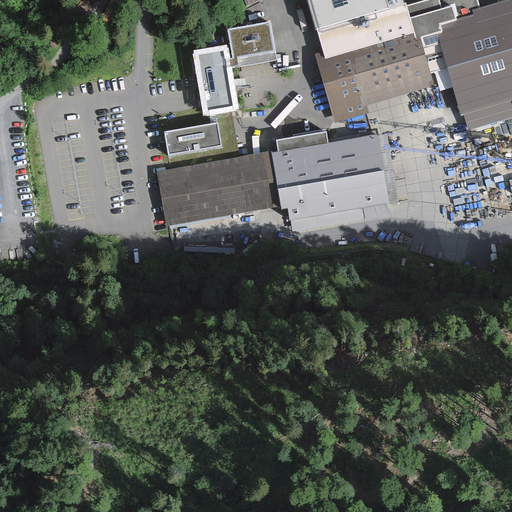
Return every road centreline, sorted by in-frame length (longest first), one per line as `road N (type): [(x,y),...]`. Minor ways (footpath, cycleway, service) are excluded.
road 1 (unknown): [(511,221),(479,230),(391,224),(301,236),(272,222)]
road 2 (track): [(105,0),(59,59),(0,104)]
